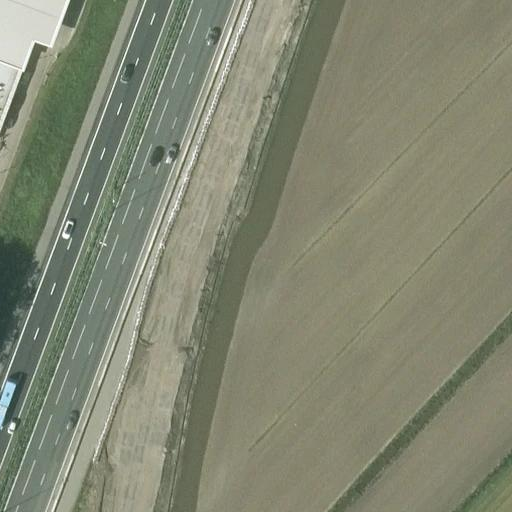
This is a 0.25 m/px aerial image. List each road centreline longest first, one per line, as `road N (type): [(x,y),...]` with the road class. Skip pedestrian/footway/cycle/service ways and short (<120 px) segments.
road 1 (motorway): [(157,0),(0,423)]
road 2 (motorway): [(22,511),(171,111)]
road 3 (motorway): [(125,511),(171,111)]
